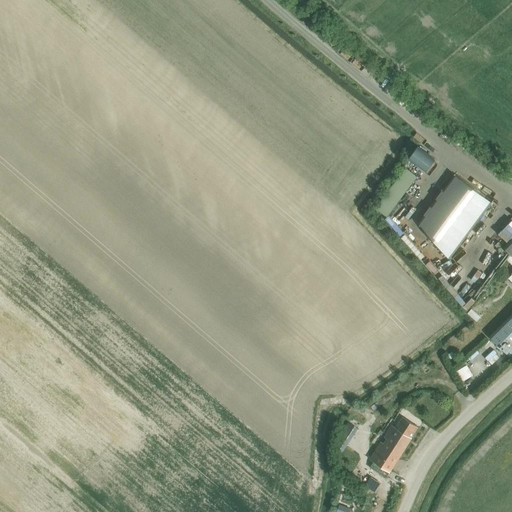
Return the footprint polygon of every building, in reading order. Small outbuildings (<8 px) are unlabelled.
[(418,147),(416,149),(409,158),(425,171),(434,159),(427,154),(425,152),(421,149),(418,147)] [(388,216),(418,175),(406,166),(376,207),(388,216)] [(454,175),(419,223),(434,241),(449,259),(491,202),(454,175)] [(511,217),(503,227),(511,234),(511,239),(503,248),(510,256),(511,257),(511,217)] [(423,257),(428,266),(438,260),(433,251),(423,257)] [(472,309),(468,313),(476,321),(481,317),(472,309)] [(507,354),(511,358),(511,356),(511,314),(489,337),(507,354)] [(452,369),(460,382),(471,376),(463,363),(452,369)] [(370,459),(390,472),(418,427),(402,417),(395,428),(392,425),(370,459)] [(340,434),(332,446),(342,452),(350,440),(340,434)]
